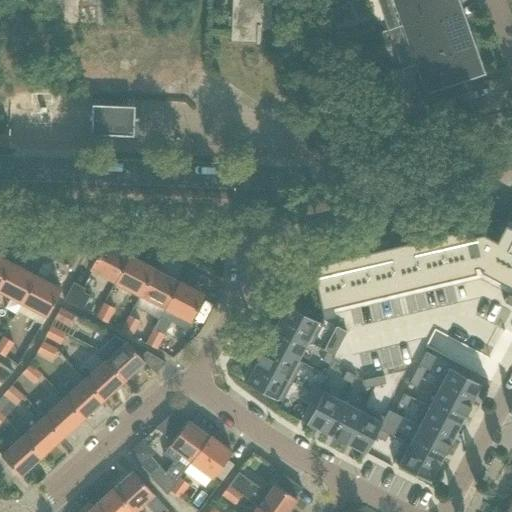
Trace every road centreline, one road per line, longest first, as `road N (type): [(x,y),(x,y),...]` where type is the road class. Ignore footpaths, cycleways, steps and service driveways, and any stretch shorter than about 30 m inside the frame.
road 1 (tertiary): [(0,168),(335,184),(511,153)]
road 2 (residential): [(0,209),(246,218)]
road 3 (residential): [(348,481),(178,382)]
road 4 (residential): [(31,511),(178,382)]
road 5 (residential): [(178,382),(241,291),(246,218)]
road 6 (residential): [(442,511),(511,379)]
